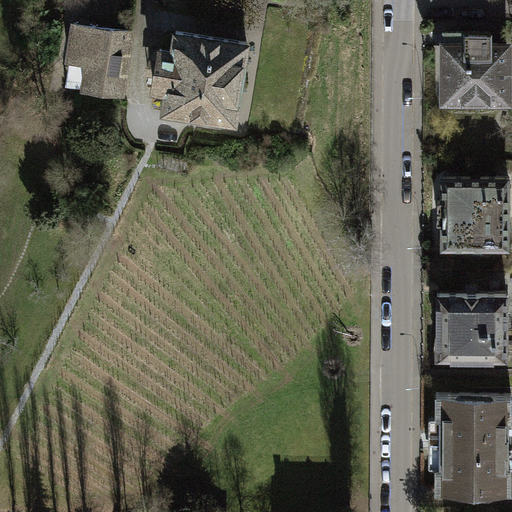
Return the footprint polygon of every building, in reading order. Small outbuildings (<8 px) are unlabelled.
[(132,30),(74,22),(69,59),(88,62),(84,88),(122,94),(132,30)] [(247,41),(176,30),(173,50),(160,48),(154,87),(167,89),(164,108),(235,120),(247,41)] [(490,32),(446,31),(445,98),(467,98),(467,104),(486,104),(486,98),(507,98),(507,44),(490,44),(490,32)] [(508,176),(443,176),(443,199),(437,199),(437,222),(442,222),(442,246),(508,247),(508,176)] [(507,290),(437,290),(437,355),(507,355),(507,290)] [(511,393),(436,392),(436,416),(441,416),(441,464),(436,464),(436,488),(511,488),(511,393)]
